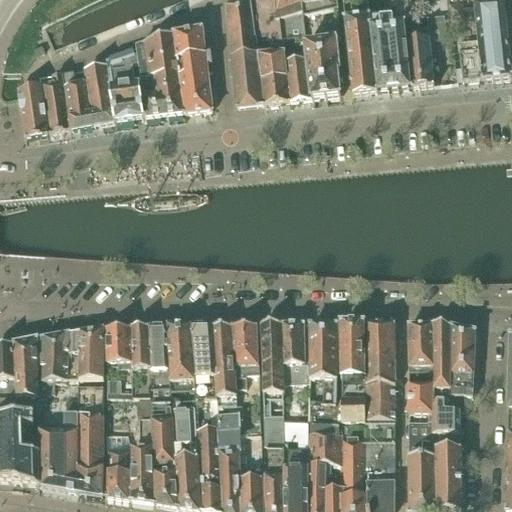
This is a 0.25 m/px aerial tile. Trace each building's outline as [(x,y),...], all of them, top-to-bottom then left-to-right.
[(265,109),(291,106),(286,66),(284,45),(281,23),(278,24),(273,0),(259,0),(252,3),(256,41),(278,39),(280,57),(258,59),(265,109)] [(305,43),(302,19),(301,7),(315,5),(314,0),(273,0),(278,24),(281,23),(284,45),(305,43)] [(301,7),(302,19),(317,15),(317,16),(339,11),(337,0),(314,0),(315,5),(301,7)] [(342,0),(346,24),(370,22),(367,0),(342,0)] [(449,0),(450,0),(475,0),(476,11),(505,8),(503,0),(449,0)] [(265,109),(258,59),(256,41),(252,3),(252,1),(226,10),(232,60),(233,60),(238,112),(265,109)] [(463,8),(450,10),(452,25),(465,24),(463,8)] [(459,47),(462,73),(456,73),(457,86),(466,85),(468,88),(480,86),(481,84),(484,83),(484,85),(511,82),(511,80),(505,8),(476,11),(480,45),(459,47)] [(317,15),(302,19),(305,43),(307,63),(312,104),(342,101),(335,45),(315,47),(314,42),(319,41),(316,16),(317,16),(317,15)] [(378,97),(412,93),(407,40),(405,29),(391,31),(390,25),(383,26),(382,20),(370,22),(378,97)] [(407,40),(412,93),(435,91),(431,64),(437,63),(434,43),(447,42),(445,20),(428,22),(429,31),(415,33),(416,39),(407,40)] [(370,22),(346,24),(353,99),(378,97),(370,22)] [(175,41),(186,118),(213,115),(209,78),(214,77),(212,58),(206,58),(204,35),(175,41)] [(108,71),(117,127),(143,123),(186,118),(175,41),(138,53),(138,56),(107,66),(108,71)] [(37,59),(45,56),(43,50),(35,52),(37,59)] [(312,104),(307,63),(286,66),(291,106),(312,104)] [(97,130),(117,127),(108,71),(88,75),(97,130)] [(72,134),(97,130),(88,75),(75,77),(63,80),(72,134)] [(63,80),(42,82),(49,138),(72,134),(63,80)] [(25,141),(49,138),(42,82),(41,82),(42,90),(19,94),(25,141)] [(191,331),(196,404),(197,405),(218,404),(212,330),(191,331)] [(218,412),(232,411),(237,411),(237,410),(236,394),(233,331),(212,330),(218,404),(218,412)] [(284,390),(282,330),(262,331),(266,433),(266,451),(285,451),(285,433),(284,421),(284,390)] [(304,330),(282,330),(284,390),(309,389),(308,369),(305,369),(304,330)] [(338,330),(310,330),(310,369),(308,369),(309,389),(321,389),(321,402),(311,402),(311,410),(343,411),(342,403),(337,403),(338,330)] [(342,330),(342,403),(367,402),(367,393),(366,369),(365,330),(342,330)] [(366,369),(396,368),(396,330),(365,330),(366,369)] [(409,370),(435,370),(435,330),(409,330),(409,370)] [(435,330),(435,370),(435,395),(449,395),(451,395),(451,332),(435,330)] [(171,388),(168,331),(148,332),(152,405),(172,405),(171,388)] [(168,331),(171,388),(192,387),(189,331),(168,331)] [(258,331),(233,331),(236,394),(247,393),(246,380),(260,379),(258,331)] [(133,367),(133,385),(134,406),(152,405),(148,332),(132,333),(133,367)] [(449,395),(450,395),(450,402),(466,402),(473,402),(474,389),(473,389),(476,337),(451,332),(451,395),(449,395)] [(78,389),(104,389),(104,384),(105,333),(70,338),(69,384),(78,384),(78,389)] [(108,367),(133,367),(132,333),(107,333),(108,367)] [(42,343),(42,380),(40,380),(40,403),(46,403),(46,399),(56,399),(56,394),(63,394),(63,385),(69,385),(69,384),(70,338),(42,343)] [(15,349),(17,403),(40,403),(40,380),(39,345),(15,349)] [(0,403),(17,403),(15,349),(0,350),(0,403)] [(396,368),(366,369),(367,393),(396,392),(396,390),(396,368)] [(134,406),(133,385),(107,385),(107,406),(134,406)] [(78,497),(103,501),(104,433),(104,421),(104,389),(78,389),(79,419),(79,433),(78,497)] [(409,390),(409,419),(435,420),(435,408),(435,390),(409,390)] [(367,393),(367,402),(367,408),(396,407),(397,405),(396,392),(367,393)] [(328,479),(342,480),(343,427),(367,427),(367,408),(367,402),(342,403),(343,411),(311,410),(312,433),(311,465),(310,511),(327,511),(327,492),(328,479)] [(465,418),(466,402),(450,402),(450,408),(435,408),(435,420),(434,427),(434,440),(435,440),(461,439),(460,418),(465,418)] [(17,403),(0,403),(0,420),(39,419),(40,419),(40,403),(17,403)] [(197,405),(196,404),(173,405),(179,511),(201,511),(199,434),(197,405)] [(152,405),(152,425),(153,425),(154,470),(171,469),(166,475),(154,476),(155,509),(173,511),(179,511),(173,405),(172,405),(152,405)] [(396,407),(367,408),(367,427),(396,426),(396,407)] [(239,410),(237,410),(237,411),(232,411),(232,419),(219,420),(219,430),(223,511),(241,511),(239,460),(239,457),(241,457),(240,433),(239,410)] [(308,416),(299,415),(299,425),(307,425),(308,416)] [(0,485),(40,490),(41,436),(40,436),(39,419),(0,420),(0,485)] [(40,490),(78,497),(79,433),(79,419),(66,419),(66,433),(74,433),(74,436),(41,436),(40,490)] [(153,425),(152,425),(140,425),(140,433),(141,452),(132,453),(132,506),(133,506),(155,509),(154,476),(154,470),(153,425)] [(367,427),(367,477),(395,477),(396,426),(367,427)] [(341,492),(341,511),(367,511),(367,477),(367,427),(343,427),(342,480),(342,492),(341,492)] [(409,511),(435,511),(434,440),(434,427),(409,427),(409,461),(408,484),(409,511)] [(223,511),(219,430),(199,434),(201,511),(223,511)] [(434,440),(435,511),(461,511),(461,439),(435,440),(434,440)] [(106,502),(132,506),(132,453),(128,440),(107,440),(106,502)] [(286,470),(286,511),(310,511),(311,465),(311,450),(286,450),(286,470)] [(286,511),(286,470),(285,453),(266,453),(267,479),(267,511),(286,511)] [(246,460),(239,460),(241,511),(264,511),(263,483),(256,483),(255,472),(246,472),(246,460)] [(395,511),(395,477),(367,477),(367,511),(395,511)] [(327,511),(341,511),(341,492),(327,492),(327,511)]
